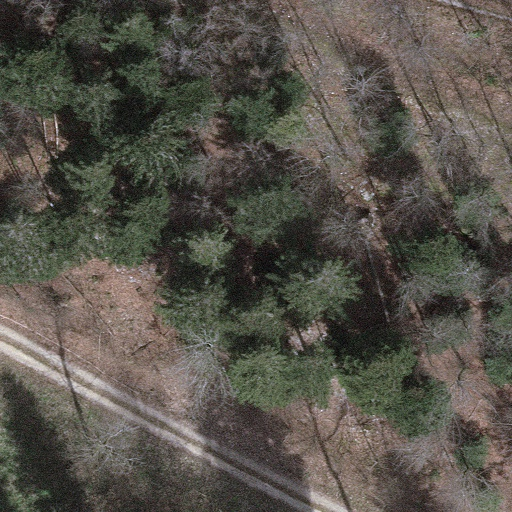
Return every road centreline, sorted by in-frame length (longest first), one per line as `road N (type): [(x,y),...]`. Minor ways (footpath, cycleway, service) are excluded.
road 1 (track): [(346,511),(0,326)]
road 2 (track): [(260,0),(511,117)]
